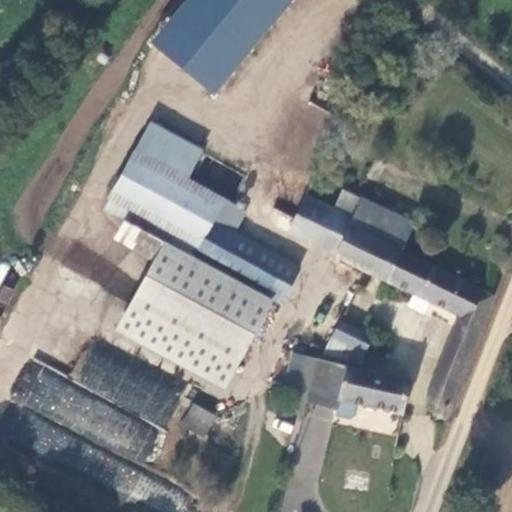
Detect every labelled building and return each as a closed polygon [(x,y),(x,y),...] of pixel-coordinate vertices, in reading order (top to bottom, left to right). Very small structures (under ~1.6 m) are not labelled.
[(299,0),(191,0),(150,49),(214,102),(299,0)] [(151,123),(136,152),(187,179),(202,150),(151,123)] [(193,256),(213,221),(224,199),(187,179),(136,152),(111,199),(169,240),(193,256)] [(445,419),(450,417),(495,295),(404,250),(415,223),(403,216),(370,201),(348,194),(338,209),(307,196),(289,232),(462,315),(428,400),(438,405),(435,411),(435,415),(437,418),(441,420),(445,419)] [(224,199),(213,221),(235,233),(246,211),(224,199)] [(301,268),(235,233),(213,221),(193,256),(274,299),(281,302),(301,268)] [(193,256),(169,240),(166,244),(132,325),(242,374),(274,299),(193,256)] [(334,336),(367,352),(374,336),(341,320),(334,336)] [(367,352),(334,336),(329,346),(364,363),(367,352)] [(17,402),(1,439),(88,477),(79,497),(113,511),(122,511),(141,469),(145,471),(183,383),(132,361),(130,368),(87,349),(74,378),(27,358),(10,398),(17,402)] [(404,413),(414,380),(320,358),(308,399),(336,408),(339,399),(404,415),(404,413)] [(193,403),(182,424),(204,436),(215,415),(193,403)]
